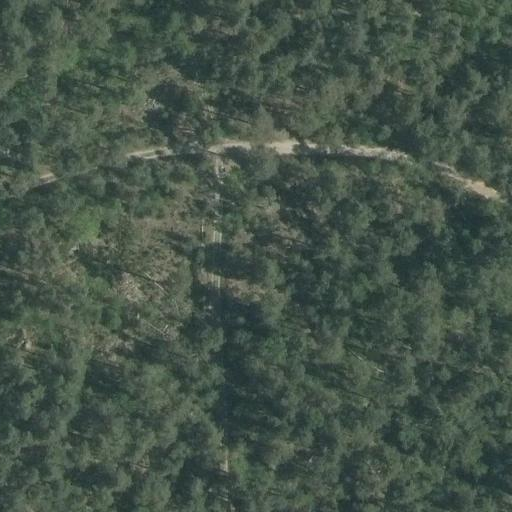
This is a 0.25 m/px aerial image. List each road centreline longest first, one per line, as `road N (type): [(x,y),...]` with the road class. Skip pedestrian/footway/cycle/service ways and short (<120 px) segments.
road 1 (track): [(222,511),(217,149)]
road 2 (track): [(511,196),(367,151),(217,149)]
road 3 (track): [(217,149),(165,150),(0,196)]
road 4 (track): [(217,149),(176,0)]
